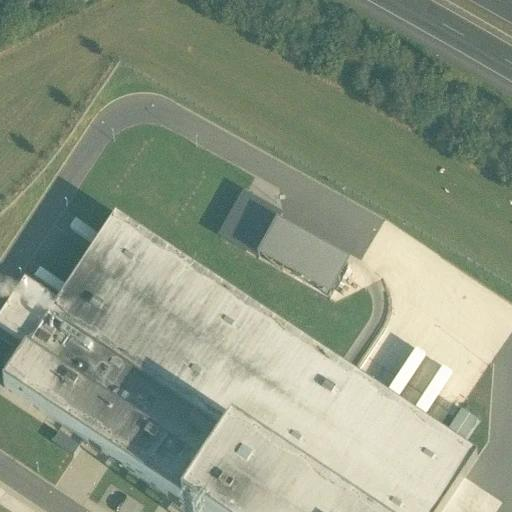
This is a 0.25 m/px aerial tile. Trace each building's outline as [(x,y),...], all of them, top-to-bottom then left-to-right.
[(58,305),(27,351),(205,471),(233,430),(360,511),(442,511),(446,506),(477,460),(116,218),(58,305)] [(349,268),(276,227),(257,260),(330,301),(349,268)] [(0,319),(0,336),(25,353),(27,351),(58,305),(25,283),(0,319)] [(25,353),(3,387),(182,506),(205,471),(27,351),(25,353)] [(448,433),(464,443),(477,424),(461,413),(448,433)] [(360,511),(233,430),(205,471),(182,506),(190,511),(360,511)]
